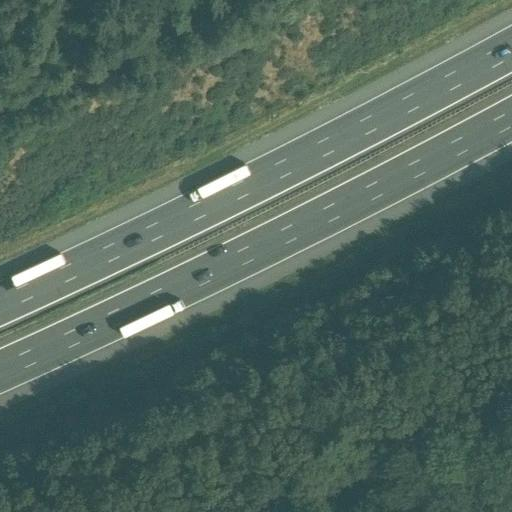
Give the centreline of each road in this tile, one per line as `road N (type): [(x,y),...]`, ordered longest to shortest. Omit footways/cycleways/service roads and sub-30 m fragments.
road 1 (motorway): [(511,49),(0,305)]
road 2 (motorway): [(0,372),(511,118)]
road 3 (track): [(352,511),(511,426)]
